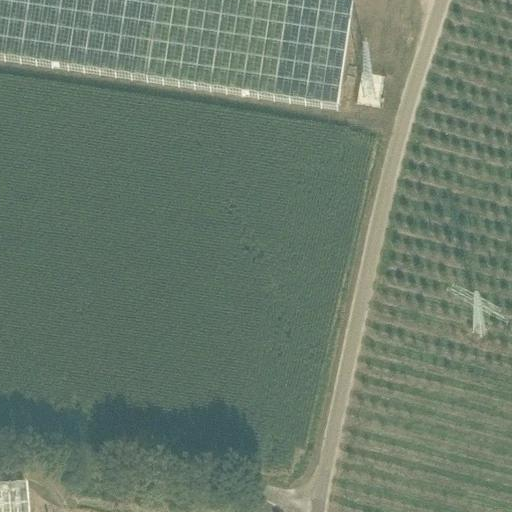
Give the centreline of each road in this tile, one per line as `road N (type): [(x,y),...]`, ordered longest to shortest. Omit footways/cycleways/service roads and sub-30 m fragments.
road 1 (unclassified): [(313,502),(401,125),(441,0)]
road 2 (unclassified): [(313,502),(0,455)]
